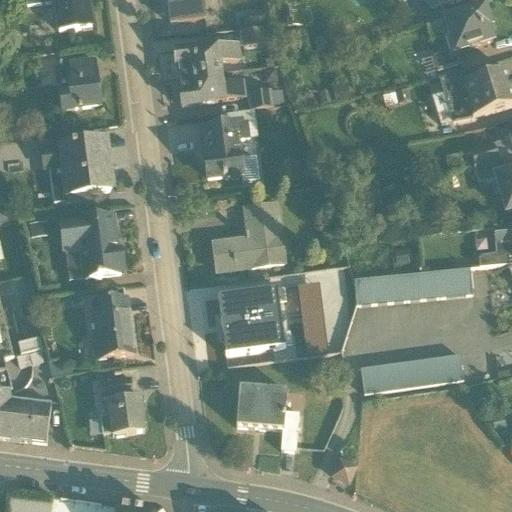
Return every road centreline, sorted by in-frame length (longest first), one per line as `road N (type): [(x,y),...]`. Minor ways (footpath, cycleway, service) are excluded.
road 1 (residential): [(189,490),(124,0)]
road 2 (secondary): [(0,467),(189,490)]
road 3 (secondary): [(189,490),(313,511)]
